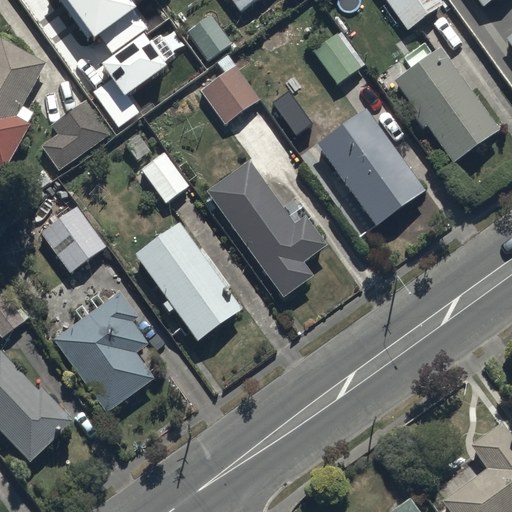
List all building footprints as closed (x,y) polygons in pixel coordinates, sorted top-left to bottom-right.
[(122,0),(59,0),(95,50),(137,20),(122,0)] [(252,0),(229,0),(237,11),(252,0)] [(436,0),(382,0),(403,31),(440,5),(436,0)] [(473,0),(480,8),(490,0),(473,0)] [(233,52),(211,23),(186,42),(208,71),(233,52)] [(511,33),(503,40),(511,52),(511,33)] [(333,34),(309,51),(333,86),(357,69),(333,34)] [(41,65),(0,42),(0,168),(1,169),(25,126),(11,119),(41,65)] [(145,46),(103,76),(126,108),(168,79),(145,46)] [(495,132),(436,49),(390,81),(449,164),(495,132)] [(233,66),(197,90),(220,124),(256,100),(233,66)] [(72,107),(47,125),(54,134),(39,145),(57,170),(112,131),(94,106),(80,117),(72,107)] [(363,109),(314,145),(373,227),(423,192),(363,109)] [(160,153),(137,170),(161,204),(185,187),(160,153)] [(204,192),(278,302),(313,279),(301,261),(323,247),(303,217),(289,227),(246,164),(204,192)] [(73,207),(36,234),(67,274),(103,247),(73,207)] [(177,223),(131,256),(193,343),(239,311),(177,223)] [(0,292),(0,336),(21,322),(0,292)] [(116,292),(48,340),(101,415),(150,380),(130,353),(142,344),(128,325),(135,320),(116,292)] [(0,354),(0,434),(27,463),(70,422),(39,388),(35,392),(0,354)] [(511,511),(511,441),(498,423),(466,446),(483,468),(438,501),(446,511),(511,511)] [(415,511),(406,499),(387,511),(415,511)]
